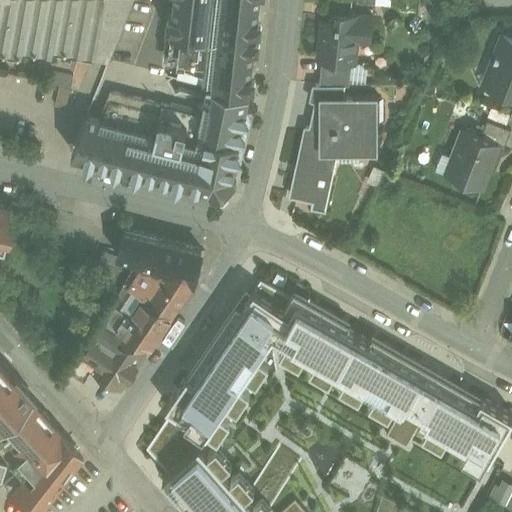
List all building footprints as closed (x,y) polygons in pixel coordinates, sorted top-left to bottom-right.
[(0,0),(0,52),(22,57),(23,51),(53,57),(54,51),(95,58),(100,32),(118,35),(131,0),(0,0)] [(174,0),(173,14),(168,13),(167,24),(171,24),(168,53),(181,54),(180,60),(205,63),(207,49),(216,50),(213,81),(208,80),(208,83),(249,93),(251,84),(255,84),(256,73),(252,73),(255,45),(259,46),(260,35),(256,35),(257,27),(261,28),(262,17),(258,17),(259,0),(174,0)] [(372,14),(339,10),(338,19),(323,18),(322,26),(320,26),(319,36),(322,36),(319,57),(323,57),(351,60),(354,60),(354,59),(357,59),(359,45),(356,45),(357,37),(370,38),(372,14)] [(511,38),(503,35),(490,66),(489,67),(491,70),(488,77),(506,84),(504,89),(511,91),(511,38)] [(351,60),(323,57),(321,82),(340,82),(346,82),(346,83),(349,83),(351,60)] [(74,75),(52,70),(50,81),(71,86),(74,75)] [(180,90),(176,93),(168,79),(150,89),(148,97),(202,111),(205,97),(180,90)] [(321,82),(317,82),(313,97),(317,99),(317,125),(307,125),(307,127),(293,193),(313,198),(312,204),(327,208),(327,207),(326,207),(339,148),(339,141),(356,141),(359,147),(374,147),(376,147),(375,122),(380,119),(380,96),(380,95),(375,95),(375,93),(356,93),(356,95),(340,95),(340,82),(321,82)] [(249,93),(208,83),(205,97),(246,108),(249,93)] [(71,86),(60,84),(55,103),(66,106),(71,86)] [(148,97),(111,88),(100,113),(84,153),(88,161),(202,189),(210,185),(213,191),(221,186),(223,188),(231,183),(229,181),(237,176),(234,170),(237,152),(243,148),(239,142),(241,135),(247,131),(243,125),(244,119),(250,115),(246,110),(246,108),(205,97),(202,111),(148,97)] [(89,110),(72,150),(84,153),(100,113),(89,110)] [(511,128),(488,119),(482,135),(500,142),(499,145),(505,147),(511,128)] [(482,135),(462,128),(452,155),(458,157),(451,174),(483,187),(499,145),(500,142),(482,135)] [(363,157),(363,148),(343,148),(343,157),(363,157)] [(12,201),(0,197),(0,246),(2,247),(12,201)] [(202,248),(144,232),(138,259),(161,268),(193,280),(202,248)] [(130,257),(104,248),(96,270),(122,280),(130,257)] [(193,280),(161,268),(154,278),(137,268),(129,280),(175,307),(193,280)] [(189,371),(167,403),(174,408),(207,430),(275,331),(297,296),(261,276),(193,374),(189,371)] [(129,280),(125,277),(106,313),(125,325),(151,343),(175,307),(129,280)] [(336,367),(357,331),(297,296),(275,331),(336,367)] [(125,325),(106,313),(89,340),(74,361),(89,371),(92,367),(122,386),(146,349),(120,332),(125,325)] [(422,369),(357,331),(336,367),(400,405),(406,395),(422,369)] [(34,394),(13,370),(10,372),(0,360),(0,477),(14,465),(20,472),(5,490),(41,503),(82,451),(32,396),(34,394)] [(441,380),(422,369),(406,395),(427,408),(441,380)] [(427,408),(422,417),(490,457),(511,417),(511,411),(482,394),(479,401),(441,380),(427,408)] [(147,445),(169,471),(201,443),(207,430),(174,408),(147,445)] [(422,421),(401,408),(387,433),(408,445),(422,421)] [(263,511),(201,443),(169,471),(164,476),(188,503),(194,499),(205,511),(263,511)] [(511,477),(511,458),(510,458),(502,474),(511,479),(511,477)] [(335,482),(359,495),(371,473),(348,460),(335,482)] [(277,511),(308,511),(295,497),(277,511)]
